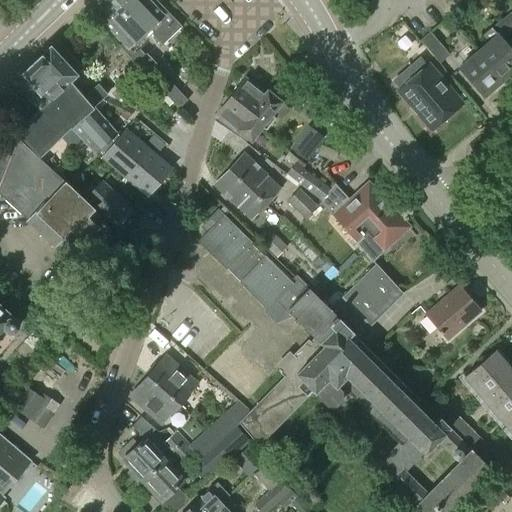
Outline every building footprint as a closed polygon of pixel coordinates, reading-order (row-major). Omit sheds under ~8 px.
[(118,0),(98,0),(89,9),(122,43),(118,46),(145,74),(155,64),(146,54),(144,55),(133,44),(139,38),(132,30),(136,26),(132,22),(136,19),(118,0)] [(147,31),(161,45),(181,26),(155,0),(151,0),(149,2),(147,0),(118,0),(136,19),(132,22),(136,26),(132,30),(139,38),(147,31)] [(511,15),(509,13),(500,21),(511,34),(511,15)] [(496,36),(477,52),(501,81),(511,71),(511,52),(511,50),(511,34),(500,21),(493,27),(492,26),(489,29),(496,36)] [(420,41),(437,61),(439,63),(448,54),(429,32),(420,41)] [(16,134),(18,136),(39,157),(69,127),(95,154),(116,134),(93,108),(106,96),(96,85),(88,93),(80,93),(70,81),(76,76),(49,47),(12,82),(13,83),(8,88),(20,99),(24,95),(40,112),(16,134)] [(501,81),(477,52),(458,68),(483,97),(501,81)] [(397,92),(431,131),(461,105),(428,66),(426,67),(419,59),(392,82),(399,90),(397,92)] [(166,78),(158,86),(157,87),(178,109),(187,101),(166,78)] [(247,117),(261,128),(266,130),(275,119),(272,115),(281,102),(266,91),(264,94),(244,78),(230,96),(247,110),(244,113),(248,116),(247,117)] [(247,110),(230,96),(216,115),(251,142),(261,128),(247,117),(248,116),(244,113),(247,110)] [(123,178),(148,149),(125,128),(100,158),(123,178)] [(322,138),(313,130),(303,143),(299,140),(291,149),(305,160),(322,138)] [(161,142),(149,132),(144,138),(156,148),(161,142)] [(39,157),(18,136),(16,142),(10,157),(0,153),(0,184),(0,185),(0,194),(27,219),(63,181),(39,157)] [(172,169),(148,149),(123,178),(146,198),(172,169)] [(243,154),(228,169),(265,205),(280,190),(266,177),(267,176),(243,154)] [(292,165),(286,174),(294,180),(303,169),(294,162),(292,165)] [(265,205),(228,169),(213,185),(237,208),(238,207),(251,220),(265,205)] [(329,189),(303,169),(294,180),(321,201),(329,189)] [(63,181),(27,219),(26,219),(76,265),(91,249),(84,242),(104,220),(94,210),(63,181)] [(321,201),(319,203),(328,213),(372,262),(388,248),(381,241),(403,222),(382,198),(380,200),(369,187),(351,204),(334,185),(329,189),(321,201)] [(316,206),(299,189),(289,198),(286,201),(313,227),(328,213),(319,203),(316,206)] [(126,217),(103,196),(94,205),(118,227),(126,217)] [(223,216),(227,211),(222,206),(218,211),(223,216)] [(275,300),(290,284),(263,257),(250,244),(217,212),(202,227),(207,232),(198,241),(267,309),(275,300)] [(268,229),(257,240),(276,258),(284,249),(286,247),(268,229)] [(341,297),(366,322),(369,325),(402,293),(375,264),(341,297)] [(290,284),(275,300),(285,310),(286,310),(314,338),(310,342),(307,340),(277,371),(283,377),(237,423),(258,446),(260,444),(259,443),(305,396),(297,387),(302,381),(327,405),(335,406),(340,400),(340,392),(335,387),(345,377),(408,439),(386,461),(398,473),(391,480),(416,504),(415,505),(418,509),(416,511),(415,511),(453,511),(493,472),(439,419),(438,420),(296,278),(290,284)] [(447,340),(480,312),(458,286),(425,314),(447,340)] [(0,335),(5,330),(8,333),(13,332),(17,328),(17,322),(0,306),(0,335)] [(39,323),(22,342),(41,358),(57,339),(39,323)] [(511,371),(494,351),(463,377),(511,434),(511,371)] [(165,356),(147,376),(179,405),(197,384),(165,356)] [(179,405),(147,376),(128,397),(160,425),(169,415),(170,416),(179,405)] [(42,398),(28,418),(45,429),(59,407),(43,396),(42,398)] [(440,399),(431,408),(438,414),(447,405),(440,399)] [(447,405),(438,414),(445,421),(453,412),(447,405)] [(453,412),(445,421),(451,428),(460,419),(453,412)] [(141,480),(163,460),(166,458),(147,438),(155,430),(140,416),(131,427),(143,440),(121,459),(130,469),(127,472),(136,482),(139,478),(141,480)] [(467,426),(460,419),(451,428),(458,434),(467,426)] [(233,425),(215,441),(229,457),(247,440),(233,425)] [(474,432),(467,426),(458,434),(465,441),(474,432)] [(170,452),(184,440),(175,431),(173,433),(168,427),(157,432),(163,443),(162,443),(170,452)] [(474,432),(465,441),(472,448),(481,439),(474,432)] [(30,461),(17,450),(0,435),(0,502),(4,498),(1,495),(30,461)] [(487,446),(481,439),(472,448),(479,454),(487,446)] [(193,449),(184,440),(170,452),(179,461),(193,449)] [(215,441),(197,457),(211,473),(229,457),(215,441)] [(253,469),(262,461),(249,445),(240,454),(253,469)] [(494,452),(487,446),(479,454),(485,461),(494,452)] [(501,459),(494,452),(485,461),(492,468),(501,459)] [(508,466),(501,459),(492,468),(499,475),(508,466)] [(163,460),(141,480),(161,502),(183,481),(163,460)] [(511,470),(508,466),(499,475),(506,481),(511,474),(511,470)] [(489,487),(504,502),(505,502),(511,494),(511,493),(498,479),(489,487)] [(265,511),(275,503),(288,491),(279,480),(253,505),(259,511),(265,511)] [(216,483),(199,499),(199,498),(184,511),(210,511),(220,503),(228,496),(216,483)] [(282,510),(289,504),(295,498),(289,492),(276,504),(282,510)] [(228,511),(220,503),(210,511),(228,511)]
